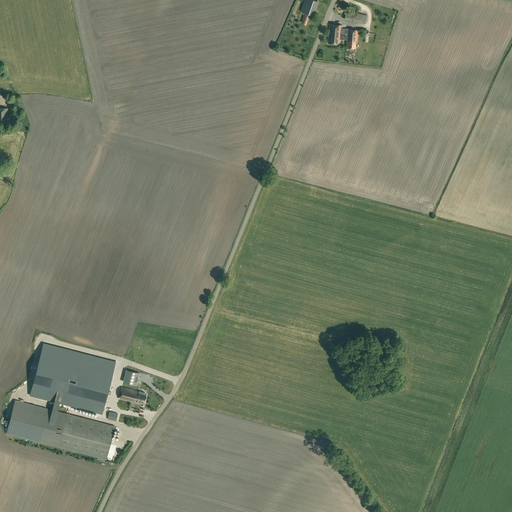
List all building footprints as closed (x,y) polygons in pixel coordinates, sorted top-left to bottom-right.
[(316,4),(316,0),(305,0),(302,11),(308,13),(311,3),(316,4)] [(344,19),(365,23),(367,15),(346,10),(344,19)] [(301,23),(306,25),(310,15),(304,13),(301,23)] [(347,48),(355,48),(356,41),(357,41),(358,30),(349,29),(341,28),(341,25),(329,24),(328,43),(339,44),(340,39),(348,40),(347,48)] [(44,343),(30,395),(103,414),(116,362),(44,343)] [(121,372),(120,381),(140,383),(141,375),(121,372)] [(135,401),(144,403),(146,394),(136,392),(136,390),(122,387),(119,399),(135,402),(135,401)] [(15,400),(6,433),(106,459),(115,426),(15,400)] [(106,418),(116,421),(118,413),(108,411),(106,418)]
